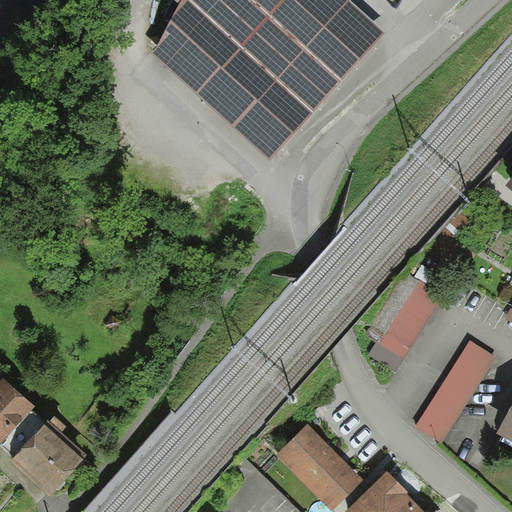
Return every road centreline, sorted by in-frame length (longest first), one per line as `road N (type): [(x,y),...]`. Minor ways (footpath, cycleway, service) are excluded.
road 1 (residential): [(479,511),(363,394),(338,350),(305,247),(326,156),(355,117),(479,0)]
road 2 (unknown): [(66,511),(262,250),(308,223)]
